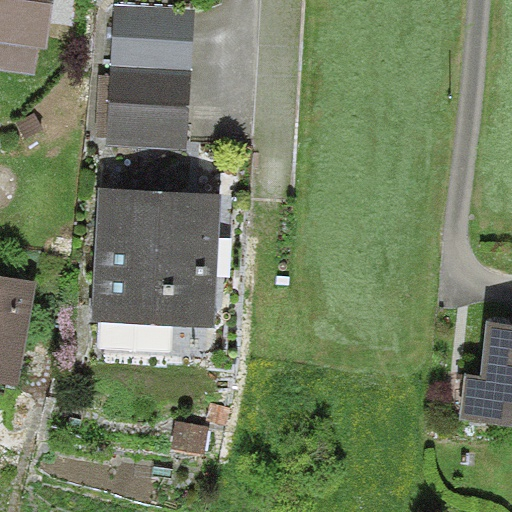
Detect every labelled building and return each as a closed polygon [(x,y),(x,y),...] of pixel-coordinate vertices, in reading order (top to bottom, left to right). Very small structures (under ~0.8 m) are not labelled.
[(39,0),(0,0),(0,41),(33,46),(39,0)] [(114,6),(111,67),(189,71),(192,10),(114,6)] [(185,144),(189,71),(111,67),(107,140),(185,144)] [(207,210),(103,204),(97,321),(201,327),(207,210)] [(23,294),(0,289),(0,382),(6,384),(23,294)] [(511,341),(493,339),(484,420),(511,423),(511,341)]
